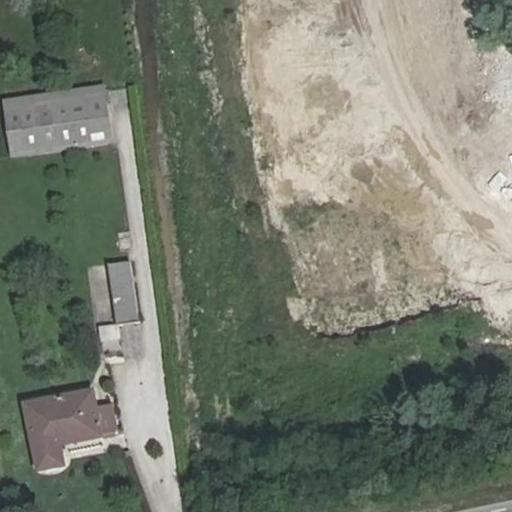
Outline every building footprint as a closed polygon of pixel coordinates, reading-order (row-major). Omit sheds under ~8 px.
[(128,146),(121,96),(23,111),(31,160),(128,146)] [(86,215),(90,234),(124,227),(120,208),(86,215)] [(145,263),(123,266),(130,325),(152,323),(145,263)] [(120,323),(100,326),(102,344),(123,341),(120,323)] [(103,393),(36,406),(45,451),(67,447),(66,440),(92,436),(94,442),(111,439),(106,413),(103,393)] [(120,411),(106,413),(111,439),(125,436),(120,411)] [(66,440),(67,447),(94,442),(92,436),(66,440)]
